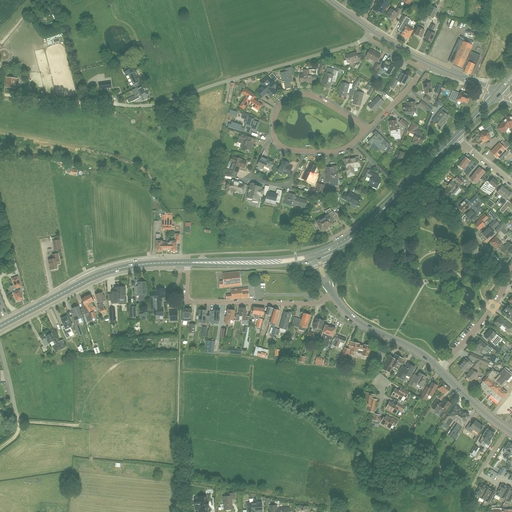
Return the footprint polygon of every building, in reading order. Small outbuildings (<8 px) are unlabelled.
[(379,0),(374,9),(373,10),(377,13),(378,12),(382,14),(388,4),(388,3),(389,1),(388,0),(379,0)] [(433,19),(436,12),(438,9),(436,9),(431,6),(426,15),(433,19)] [(396,18),(400,12),(401,10),(398,8),(395,12),(391,9),(386,17),(392,21),(394,17),(396,18)] [(401,36),(402,36),(402,37),(404,38),(404,37),(408,39),(413,31),(412,30),(414,27),(413,26),(411,24),(408,25),(407,24),(408,21),(405,19),(402,24),(401,25),(406,27),(401,36)] [(421,37),(424,30),(423,30),(424,27),(419,24),(415,35),(421,37)] [(431,42),(435,34),(431,32),(431,31),(432,32),(435,26),(431,24),(428,30),(429,30),(428,31),(424,39),(431,42)] [(480,56),(476,54),(470,51),(472,46),(458,39),(448,62),(453,64),(452,64),(465,69),(467,65),(468,65),(470,63),(475,66),(480,56)] [(447,53),(445,52),(444,53),(441,52),(442,50),(440,49),(437,54),(445,58),(447,53)] [(366,57),(376,62),(380,55),(370,50),(366,57)] [(356,52),(342,56),(345,65),(355,61),(355,63),(359,61),(356,52)] [(394,66),(388,63),(389,61),(386,59),(381,68),(385,70),(384,72),(389,75),(390,73),(394,66)] [(474,69),(475,66),(470,63),(468,65),(467,65),(465,69),(464,72),(470,75),(473,68),(474,69)] [(285,69),(286,72),(281,73),(283,82),(284,82),(285,89),(291,88),(290,83),(292,82),(290,75),(293,75),(291,68),(285,69)] [(327,68),(326,73),(323,81),(322,81),(321,85),(325,86),(324,87),(328,89),(329,88),(333,76),(336,77),(338,72),(334,71),(334,70),(327,68)] [(316,75),(316,70),(308,70),(305,70),(305,74),(304,73),(303,75),(300,75),(300,82),(312,83),(312,80),(316,80),(316,75)] [(396,85),(398,81),(404,85),(409,77),(403,74),(404,73),(399,70),(397,73),(394,79),(393,78),(391,82),(396,85)] [(141,82),(135,71),(128,75),(133,85),(134,85),(135,87),(138,86),(137,84),(141,82)] [(275,92),(272,89),(276,85),(270,79),(268,76),(259,83),(263,87),(258,92),(262,97),(265,94),(267,92),(271,97),(274,95),(275,95),(277,93),(276,92),(275,92)] [(358,77),(352,87),(352,88),(355,89),(361,79),(358,77)] [(17,79),(7,78),(6,87),(16,89),(17,79)] [(349,84),(349,85),(341,83),(338,95),(345,97),(347,93),(349,94),(349,93),(350,89),(351,89),(352,88),(352,87),(353,84),(349,84)] [(425,93),(432,92),(430,83),(423,84),(424,88),(425,92),(425,93)] [(368,95),(370,96),(374,88),(371,86),(371,87),(367,85),(365,89),(368,91),(366,95),(368,95)] [(128,102),(146,92),(143,87),(138,89),(137,88),(132,91),(133,92),(132,93),(134,96),(127,100),(128,102)] [(249,92),(244,88),(244,89),(244,88),(240,93),(246,96),(239,106),(244,110),(248,104),(258,111),(262,105),(253,99),(253,98),(255,96),(249,92)] [(146,92),(128,102),(128,103),(131,102),(137,99),(138,101),(140,100),(141,102),(143,101),(149,98),(146,92)] [(360,106),(363,94),(356,92),(352,104),(360,106)] [(452,98),(457,101),(458,100),(462,102),(461,104),(464,105),(466,103),(467,103),(470,96),(462,92),(461,94),(456,92),(455,92),(452,98)] [(374,112),(384,102),(378,97),(368,106),(374,112)] [(403,111),(406,111),(406,115),(410,115),(410,112),(415,112),(414,102),(407,103),(408,106),(403,106),(403,111)] [(440,110),(438,113),(436,115),(437,117),(434,122),(440,126),(448,116),(440,110)] [(253,120),(253,119),(248,117),(248,116),(243,114),(241,118),(247,120),(244,129),(242,128),(243,125),(231,121),(230,124),(228,123),(227,127),(229,128),(240,132),(241,130),(243,131),(243,132),(249,134),(249,133),(251,128),(256,130),(259,123),(253,120)] [(509,121),(509,120),(505,118),(498,129),(504,133),(508,127),(508,125),(510,122),(509,122),(509,121)] [(399,127),(396,128),(396,121),(389,121),(389,126),(390,126),(390,131),(394,131),(395,139),(400,139),(399,127)] [(418,127),(413,124),(412,125),(408,132),(415,135),(411,143),(418,146),(419,144),(421,145),(425,137),(422,136),(423,133),(416,130),(418,127)] [(488,134),(493,130),(490,126),(483,131),(484,131),(483,132),(481,133),(480,133),(480,135),(480,137),(479,137),(479,139),(480,138),(481,140),(481,141),(482,142),(482,141),(485,142),(486,142),(488,140),(489,139),(489,137),(490,137),(490,135),(489,136),(488,134)] [(256,140),(244,136),(245,135),(240,134),(238,139),(239,139),(238,143),(241,144),(240,148),(243,149),(250,151),(252,143),(255,144),(256,142),(256,140)] [(386,152),(388,148),(388,147),(389,144),(384,139),(379,134),(378,135),(376,137),(375,135),(368,142),(371,145),(370,145),(371,146),(374,144),(382,152),(384,150),(386,152)] [(499,144),(490,152),(497,158),(505,150),(499,144)] [(402,158),(404,153),(398,151),(394,159),(401,162),(402,158)] [(263,169),(265,166),(270,169),(274,162),(262,156),(258,163),(257,165),(263,169)] [(240,167),(244,168),(246,165),(247,164),(246,164),(247,161),(242,160),(242,159),(235,157),(234,157),(232,157),(230,162),(233,162),(230,170),(238,172),(240,167)] [(353,167),(359,166),(358,157),(354,158),(349,159),(349,158),(344,159),(345,164),(346,163),(347,168),(346,168),(347,176),(354,175),(353,167)] [(460,161),(472,170),(474,167),(471,165),(470,166),(468,164),(470,161),(464,157),(460,161)] [(282,162),(278,169),(277,172),(277,173),(280,175),(281,174),(283,172),(288,174),(287,177),(290,179),(293,173),(290,172),(292,167),(286,164),(287,162),(283,160),(282,162)] [(462,170),(463,170),(464,168),(470,173),(472,170),(460,161),(457,165),(460,168),(460,169),(462,170)] [(312,179),(315,181),(317,175),(314,173),(317,167),(310,164),(306,173),(306,172),(304,176),(303,180),(310,183),(312,179)] [(332,166),(332,168),(327,168),(326,182),(329,182),(329,186),(335,186),(336,179),(338,179),(338,172),(336,172),(336,167),(332,166)] [(476,184),(485,173),(479,168),(470,179),(476,184)] [(372,187),(377,189),(380,181),(377,179),(379,176),(369,172),(369,171),(366,169),(363,176),(366,177),(367,176),(372,178),(371,179),(369,184),(373,186),(372,187)] [(455,180),(461,185),(463,182),(457,177),(455,180)] [(462,186),(461,185),(455,180),(454,179),(451,182),(447,186),(448,187),(444,192),(450,197),(453,193),(454,194),(459,188),(462,186)] [(485,182),(485,183),(480,189),(485,193),(486,191),(490,194),(495,188),(498,184),(497,183),(498,182),(496,181),(496,182),(492,179),(488,183),(489,183),(488,184),(485,182)] [(228,180),(226,189),(227,190),(226,192),(227,193),(230,194),(231,193),(232,191),(242,193),(244,184),(241,183),(241,182),(239,181),(238,183),(228,180)] [(250,183),(249,189),(247,198),(253,199),(253,201),(258,202),(259,196),(262,197),(264,190),(261,189),(262,188),(256,186),(256,185),(250,183)] [(321,184),(318,184),(315,194),(322,196),(324,185),(321,184)] [(499,195),(501,196),(506,191),(502,187),(497,192),(498,193),(495,196),(497,198),(499,195)] [(268,192),(266,196),(265,201),(275,204),(276,202),(279,203),(282,191),(277,190),(276,194),(272,193),(268,192)] [(507,201),(506,200),(511,194),(506,191),(501,196),(503,198),(499,202),(504,206),(505,204),(507,201)] [(357,205),(361,198),(350,192),(348,195),(345,193),(342,198),(349,202),(350,201),(357,205)] [(293,204),(305,208),(307,201),(296,197),(295,196),(296,195),(289,193),(288,193),(284,204),(292,206),(293,204)] [(474,206),(480,200),(475,195),(474,197),(469,201),(470,202),(468,203),(467,205),(463,202),(460,205),(461,206),(459,208),(463,213),(468,208),(469,207),(468,207),(470,205),(472,207),(474,206)] [(489,199),(487,201),(485,204),(491,208),(495,204),(489,199)] [(475,215),(476,215),(478,212),(476,210),(477,209),(476,209),(483,202),(480,200),(474,206),(475,208),(472,211),(471,211),(466,216),(468,218),(467,219),(470,222),(475,218),(474,217),(476,216),(475,215)] [(508,206),(505,204),(504,206),(499,211),(502,213),(508,207),(511,211),(511,201),(510,204),(511,204),(508,206)] [(317,227),(319,226),(322,231),(327,228),(326,227),(332,224),(331,222),(335,219),(333,216),(335,215),(333,211),(332,212),(330,209),(325,212),(327,216),(316,222),(317,222),(315,223),(317,227)] [(174,226),(171,226),(171,224),(171,215),(166,215),(166,226),(166,231),(170,231),(170,230),(171,230),(171,229),(174,229),(174,226)] [(474,225),(479,230),(484,225),(482,222),(484,220),(482,217),(477,222),(477,223),(474,225)] [(486,239),(486,238),(487,239),(490,237),(494,234),(491,231),(498,224),(495,220),(485,230),(486,231),(482,234),(485,237),(484,237),(486,239)] [(502,222),(495,231),(498,233),(505,224),(502,222)] [(505,236),(506,234),(511,238),(511,232),(509,231),(508,232),(505,229),(508,226),(506,224),(503,227),(500,231),(500,232),(505,236)] [(167,243),(166,250),(171,250),(173,252),(175,252),(176,251),(176,242),(180,242),(180,234),(175,234),(175,241),(172,241),(172,242),(170,242),(170,243),(167,243)] [(496,239),(495,238),(490,243),(492,244),(497,249),(498,248),(500,249),(499,250),(505,254),(507,252),(508,253),(511,248),(511,245),(508,242),(504,247),(503,246),(502,246),(501,244),(496,239)] [(54,246),(54,250),(61,249),(59,240),(53,241),(54,246)] [(166,250),(167,243),(163,243),(163,242),(161,242),(161,241),(157,241),(157,251),(158,252),(160,252),(162,250),(166,250)] [(59,264),(58,254),(52,255),(52,259),(48,260),(50,270),(57,269),(56,264),(59,264)] [(220,287),(241,285),(239,271),(223,273),(224,281),(219,281),(220,287)] [(16,301),(17,300),(17,302),(20,300),(20,299),(23,298),(21,295),(23,294),(21,291),(23,290),(22,287),(18,276),(14,278),(11,279),(13,286),(15,289),(16,289),(17,291),(13,293),(14,297),(15,296),(16,301)] [(138,282),(138,286),(136,287),(137,292),(139,292),(139,299),(146,299),(145,290),(145,282),(138,282)] [(115,292),(111,292),(111,294),(112,301),(112,303),(119,303),(119,299),(125,299),(125,288),(114,288),(115,292)] [(241,288),(231,289),(232,296),(229,296),(229,299),(232,298),(232,299),(242,298),(249,298),(248,290),(241,291),(241,288)] [(156,289),(157,293),(150,293),(151,300),(152,310),(154,309),(154,315),(163,315),(163,309),(161,309),(161,303),(162,303),(162,300),(160,300),(160,298),(165,297),(164,293),(166,293),(165,290),(164,290),(164,289),(156,289)] [(98,303),(99,303),(100,304),(97,305),(99,310),(100,310),(101,314),(106,312),(105,308),(103,308),(103,306),(102,302),(105,301),(104,296),(103,296),(102,293),(95,295),(98,303)] [(92,311),(94,310),(96,309),(94,305),(93,305),(92,302),(93,301),(90,294),(85,297),(91,307),(90,307),(92,311)] [(89,312),(90,312),(92,311),(90,307),(91,307),(85,297),(81,299),(85,306),(86,305),(88,308),(87,308),(89,312)] [(78,307),(77,306),(75,307),(75,308),(72,309),(73,313),(72,313),(73,316),(72,317),(71,317),(72,321),(74,321),(76,320),(77,320),(82,318),(80,314),(78,307)] [(508,306),(506,309),(504,308),(503,310),(503,311),(503,312),(511,319),(511,318),(511,309),(508,306)] [(268,320),(267,320),(268,315),(271,316),(273,309),(268,307),(264,320),(262,328),(261,329),(265,330),(268,320)] [(243,316),(243,320),(242,320),(241,321),(241,324),(242,325),(248,325),(248,324),(249,316),(247,316),(246,316),(246,312),(245,312),(246,308),(239,308),(239,316),(236,315),(235,320),(238,321),(239,317),(239,316),(243,316)] [(182,320),(191,321),(192,310),(183,309),(182,320)] [(271,323),(270,325),(274,327),(279,310),(274,309),(272,316),(270,322),(271,323)] [(206,311),(199,310),(199,320),(199,323),(209,323),(209,317),(208,317),(206,317),(206,311)] [(214,312),(211,312),(210,323),(214,324),(214,320),(219,321),(220,311),(214,310),(214,311),(214,312)] [(233,321),(235,311),(228,310),(227,316),(226,316),(225,323),(229,324),(230,320),(233,321)] [(170,311),(170,321),(178,321),(177,311),(173,311),(170,311)] [(284,312),(279,328),(286,330),(291,314),(284,312)] [(307,313),(307,314),(303,313),(301,320),(296,318),(294,318),(292,326),(298,328),(299,330),(304,331),(306,330),(308,322),(310,315),(310,314),(307,313)] [(63,318),(61,320),(66,331),(65,332),(63,332),(66,339),(70,337),(68,333),(72,331),(70,327),(72,326),(67,316),(66,317),(65,316),(64,316),(63,317),(63,318)] [(500,328),(501,326),(505,328),(504,329),(508,332),(511,328),(504,322),(505,322),(499,317),(494,324),(500,328)] [(323,321),(320,320),(320,319),(316,318),(316,319),(316,318),(313,328),(313,330),(315,330),(316,328),(321,330),(323,321)] [(260,329),(260,328),(262,328),(264,320),(258,319),(256,327),(257,327),(256,328),(257,329),(259,329),(260,329)] [(324,344),(325,340),(330,327),(328,326),(329,326),(326,325),(325,325),(322,333),(323,333),(320,340),(319,342),(324,344)] [(330,327),(325,340),(324,344),(323,346),(327,348),(329,342),(330,342),(335,329),(335,328),(332,327),(332,328),(330,327)] [(493,344),(499,337),(496,334),(490,329),(490,330),(487,334),(486,333),(484,336),(485,336),(484,336),(484,337),(489,341),(490,341),(491,342),(488,345),(498,353),(501,350),(493,344)] [(308,332),(306,337),(313,340),(315,334),(310,332),(308,332)] [(42,341),(42,342),(45,346),(49,344),(48,344),(50,343),(55,352),(61,349),(61,350),(66,347),(62,340),(61,341),(57,343),(54,337),(53,337),(51,333),(46,336),(47,339),(46,339),(45,339),(44,339),(43,339),(43,340),(42,341)] [(332,348),(335,343),(334,346),(338,347),(340,342),(344,344),(346,339),(336,336),(335,341),(333,340),(330,348),(332,348)] [(484,355),(486,353),(487,353),(491,349),(486,345),(486,346),(480,341),(475,346),(481,352),(484,355)] [(354,352),(358,352),(357,353),(362,354),(361,355),(366,356),(369,357),(371,347),(368,346),(361,345),(359,345),(359,344),(350,342),(349,346),(348,349),(347,354),(348,354),(353,355),(354,352)] [(341,357),(340,361),(338,366),(343,368),(346,359),(348,354),(347,354),(348,349),(347,349),(345,348),(341,356),(341,357)] [(386,361),(387,362),(383,369),(389,372),(392,366),(397,369),(403,359),(396,355),(394,359),(391,357),(389,356),(386,361)] [(466,376),(467,377),(466,378),(469,380),(470,380),(471,381),(477,374),(476,374),(477,373),(475,371),(474,372),(472,370),(473,369),(474,370),(481,363),(488,366),(489,362),(479,357),(476,360),(473,364),(467,371),(469,373),(466,376)] [(464,360),(460,364),(459,365),(459,366),(458,367),(463,371),(465,370),(467,371),(473,364),(467,359),(466,358),(464,360)] [(404,367),(403,366),(397,376),(403,380),(406,375),(410,376),(415,367),(408,364),(406,368),(404,367)] [(511,376),(511,374),(511,373),(505,368),(504,369),(499,375),(497,373),(492,369),(486,376),(487,376),(482,382),(480,384),(480,386),(486,391),(487,390),(489,392),(487,394),(489,395),(491,394),(490,395),(498,403),(501,399),(502,399),(507,393),(498,385),(499,384),(502,387),(511,376)] [(416,375),(415,375),(409,384),(415,387),(417,384),(422,387),(425,382),(424,382),(426,377),(420,373),(418,376),(416,375)] [(433,382),(433,383),(432,383),(429,388),(427,387),(426,386),(421,396),(424,398),(427,394),(432,396),(438,386),(435,384),(433,382)] [(437,389),(442,394),(438,398),(440,400),(444,395),(444,396),(450,389),(443,383),(437,389)] [(403,398),(402,397),(403,396),(406,397),(409,392),(401,388),(400,389),(399,391),(395,389),(392,395),(399,399),(401,400),(402,400),(403,398)] [(375,399),(373,399),(374,395),(367,393),(364,404),(369,406),(368,411),(374,412),(377,400),(375,399)] [(444,413),(446,409),(447,409),(451,403),(445,399),(442,403),(437,400),(432,407),(437,411),(438,409),(442,412),(440,416),(443,418),(445,414),(444,413)] [(398,402),(398,404),(397,405),(390,402),(386,408),(396,413),(398,409),(402,412),(405,406),(403,405),(398,402)] [(456,421),(462,412),(459,410),(460,409),(459,409),(459,408),(457,407),(456,407),(448,417),(447,416),(446,415),(443,420),(450,425),(454,419),(456,421)] [(462,412),(456,421),(458,422),(452,431),(455,433),(452,437),(456,440),(464,428),(463,427),(462,426),(469,416),(469,415),(467,413),(465,414),(462,412)] [(381,422),(381,423),(390,428),(392,424),(395,426),(398,421),(393,418),(392,419),(387,416),(386,418),(385,418),(383,418),(383,419),(378,417),(379,415),(377,415),(374,414),(373,420),(378,421),(378,420),(381,422)] [(480,424),(476,422),(475,421),(471,426),(470,425),(469,424),(466,429),(471,432),(473,429),(478,433),(481,430),(482,429),(481,429),(483,427),(482,426),(483,426),(480,424)] [(483,436),(490,440),(494,434),(493,433),(494,433),(487,429),(483,436)] [(490,441),(490,440),(483,436),(479,442),(484,446),(486,444),(488,445),(490,442),(490,441)] [(507,460),(511,454),(511,445),(509,443),(506,446),(505,446),(504,448),(505,449),(504,449),(507,451),(503,457),(507,460)] [(474,445),(472,450),(470,453),(472,455),(474,451),(476,452),(478,448),(475,446),(474,445)] [(500,498),(507,487),(507,486),(507,487),(503,484),(502,485),(501,485),(499,489),(495,495),(500,498)] [(479,498),(486,487),(486,486),(486,487),(482,485),(481,485),(480,485),(478,489),(474,495),(479,498)] [(484,500),(490,490),(490,489),(486,487),(479,498),(483,500),(484,500)] [(505,500),(511,490),(511,489),(507,487),(500,498),(504,500),(505,500)] [(490,490),(484,500),(485,501),(489,504),(496,492),(491,490),(490,490)] [(224,509),(226,508),(227,510),(230,509),(230,508),(232,508),(231,499),(233,499),(235,499),(235,493),(229,494),(230,496),(223,497),(224,504),(221,505),(221,509),(224,509)] [(206,501),(206,496),(197,497),(197,499),(195,499),(195,510),(198,510),(198,511),(207,511),(207,508),(209,508),(208,505),(208,503),(208,501),(206,501)] [(262,511),(262,508),(262,502),(246,503),(246,511),(262,511)]
